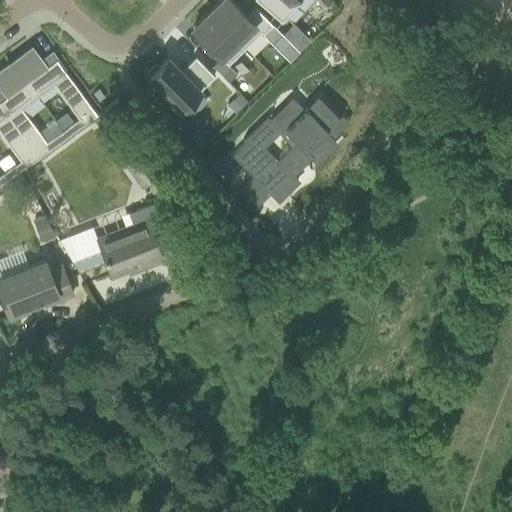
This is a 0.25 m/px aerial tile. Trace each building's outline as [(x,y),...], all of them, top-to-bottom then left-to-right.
[(231,0),(220,0),(209,12),(244,47),(260,32),(262,34),(272,24),(254,6),(246,15),(231,0)] [(255,0),(281,22),(299,0),(255,0)] [(209,12),(192,28),(227,64),(244,47),(209,12)] [(31,48),(12,62),(37,96),(53,84),(78,117),(82,124),(96,114),(56,58),(45,66),(31,48)] [(155,65),(146,74),(160,88),(180,109),(214,76),(195,56),(184,67),(185,68),(181,72),(167,58),(158,66),(156,64),(155,65)] [(12,62),(0,70),(0,85),(2,87),(7,94),(0,99),(0,106),(37,157),(50,148),(45,141),(21,108),(37,96),(12,62)] [(230,67),(222,76),(227,82),(236,73),(230,67)] [(238,93),(226,104),(235,113),(247,102),(238,93)] [(244,138),(242,139),(243,140),(245,139),(246,141),(232,155),(233,156),(234,154),(243,164),(242,165),(242,166),(243,166),(247,162),(257,172),(253,176),(267,191),(271,187),(277,193),(281,190),(284,193),(297,181),(288,171),(307,152),(316,162),(318,161),(315,158),(333,141),(324,132),(332,123),(311,102),(303,110),(296,104),(275,125),(267,117),(270,115),(271,113),(270,112),(269,114),(266,116),(244,138)] [(0,133),(20,160),(25,167),(37,157),(0,106),(0,133)] [(78,117),(61,129),(66,136),(82,124),(78,117)] [(122,131),(108,141),(122,160),(142,146),(128,127),(122,131)] [(61,129),(45,141),(50,148),(66,136),(61,129)] [(152,139),(142,146),(161,172),(173,163),(152,139)] [(142,146),(122,160),(141,186),(161,172),(142,146)] [(20,160),(4,172),(9,178),(25,167),(20,160)] [(4,172),(0,174),(0,184),(9,178),(4,172)] [(129,272),(163,259),(153,235),(166,230),(155,202),(128,212),(132,224),(112,232),(114,240),(99,246),(111,275),(127,268),(129,272)] [(44,214),(32,218),(41,241),(56,235),(44,214)] [(26,305),(31,304),(30,302),(37,299),(38,301),(43,299),(45,304),(72,294),(61,265),(48,270),(44,260),(0,277),(0,283),(2,288),(0,288),(0,296),(9,319),(28,311),(26,305)]
